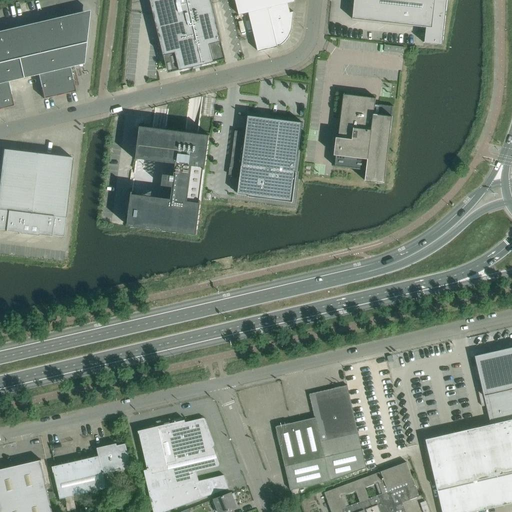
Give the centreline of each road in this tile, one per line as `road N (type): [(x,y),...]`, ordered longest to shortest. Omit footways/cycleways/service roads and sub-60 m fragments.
road 1 (secondary): [(0,382),(414,286),(468,271),(507,245)]
road 2 (secondary): [(366,272),(0,358)]
road 3 (unclassified): [(0,131),(289,62),(310,40),(314,0)]
road 4 (unclassified): [(511,315),(221,383)]
road 5 (unclassified): [(221,383),(0,435)]
road 6 (secondary): [(502,160),(443,229),(366,272)]
road 7 (secondary): [(508,201),(478,211),(415,258),(366,272)]
road 8 (residential): [(269,511),(221,383)]
